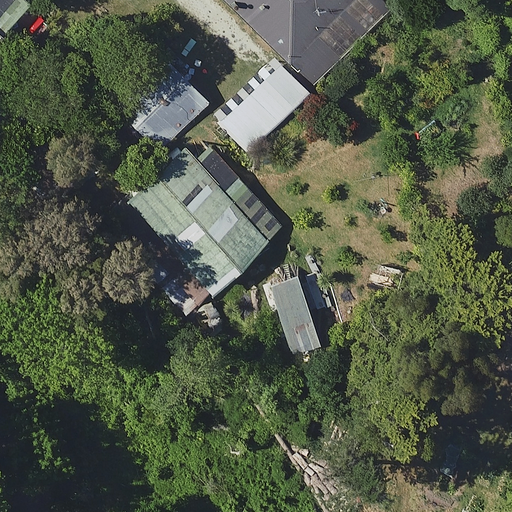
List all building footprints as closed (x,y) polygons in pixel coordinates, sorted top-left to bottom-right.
[(0,0),(0,13),(12,0),(0,0)] [(226,0),(281,51),(302,71),(331,39),(310,20),(328,0),(226,0)] [(204,100),(144,35),(92,83),(152,148),(204,100)] [(284,112),(251,76),(211,113),(244,149),(284,112)] [(82,173),(42,120),(0,151),(0,170),(32,212),(82,173)] [(226,190),(178,135),(118,189),(178,255),(207,229),(196,217),(226,190)] [(188,269),(152,236),(131,259),(167,292),(188,269)]
